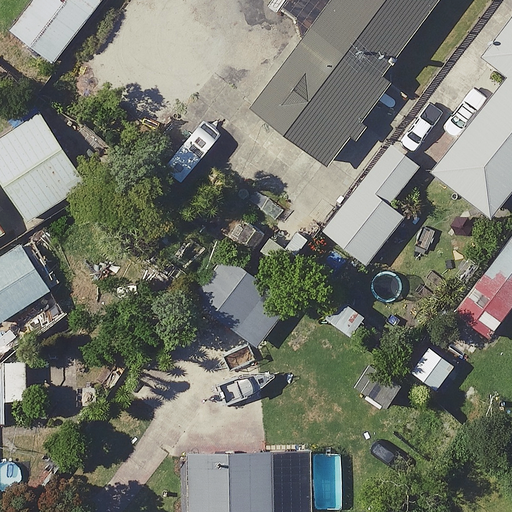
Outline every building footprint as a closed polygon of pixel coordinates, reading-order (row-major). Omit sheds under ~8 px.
[(89,0),(5,0),(0,7),(0,22),(44,57),(89,0)] [(422,0),(280,0),(276,6),(299,23),(241,102),(315,156),(388,58),(383,54),(422,0)] [(511,17),(501,9),(471,47),(497,68),(421,163),(479,209),(511,168),(511,17)] [(0,233),(28,216),(86,178),(22,78),(0,92),(0,112),(6,122),(0,126),(0,233)] [(407,163),(380,142),(316,226),(359,259),(394,213),(378,201),(407,163)] [(511,289),(511,216),(456,297),(490,321),(511,289)] [(56,313),(10,238),(0,244),(0,335),(5,344),(56,313)] [(279,302),(212,253),(183,292),(251,341),(279,302)] [(0,416),(19,417),(19,355),(0,354),(0,416)] [(301,511),(302,446),(182,446),(181,511),(301,511)] [(427,511),(413,501),(405,511),(427,511)]
